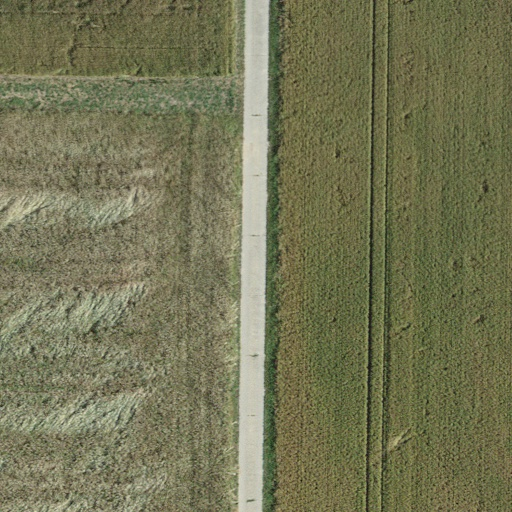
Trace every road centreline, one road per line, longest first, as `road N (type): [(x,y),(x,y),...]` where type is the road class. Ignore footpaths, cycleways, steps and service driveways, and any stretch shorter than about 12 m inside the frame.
road 1 (track): [(251,511),(257,0)]
road 2 (track): [(0,96),(256,95)]
